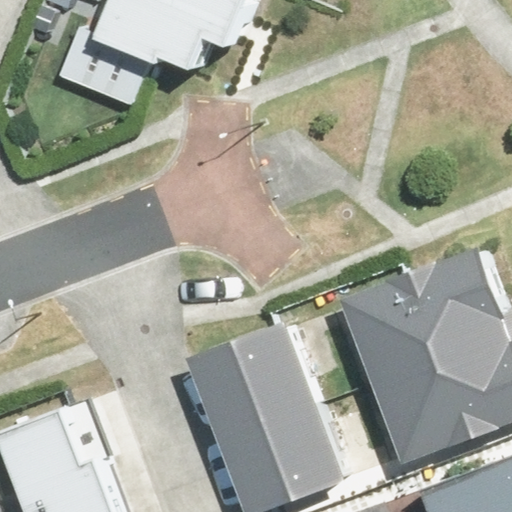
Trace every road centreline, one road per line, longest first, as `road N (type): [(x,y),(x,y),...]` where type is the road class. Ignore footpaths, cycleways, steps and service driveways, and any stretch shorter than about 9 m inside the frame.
road 1 (residential): [(204,511),(102,239)]
road 2 (residential): [(102,239),(237,188)]
